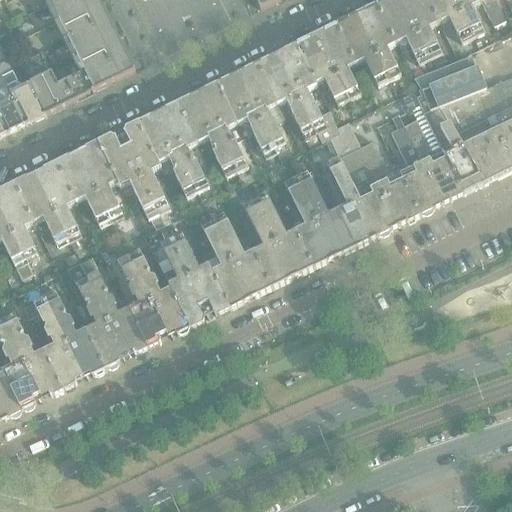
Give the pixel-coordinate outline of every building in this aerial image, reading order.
[(135,75),(108,20),(98,0),(41,0),(80,78),(58,89),(42,56),(22,65),(32,85),(29,86),(46,119),(135,75)] [(253,0),(260,13),(287,0),(253,0)] [(423,49),(398,0),(395,0),(376,9),(396,48),(406,43),(409,49),(417,65),(429,60),(423,49)] [(439,27),(425,0),(398,0),(423,49),(429,60),(440,55),(429,32),(439,27)] [(472,40),(451,0),(425,0),(439,27),(448,22),(460,46),(472,40)] [(481,5),(478,0),(451,0),(472,40),(483,35),(471,11),(481,5)] [(478,0),(481,5),(494,31),(506,25),(493,0),(478,0)] [(396,48),(376,9),(357,19),(372,49),(390,84),(400,80),(386,52),(396,48)] [(390,84),(372,49),(357,19),(337,29),(347,49),(356,68),(366,63),(379,90),(378,91),(387,108),(398,102),(389,85),(390,84)] [(28,30),(23,20),(16,24),(20,33),(28,30)] [(356,68),(347,49),(337,29),(317,39),(350,104),(360,99),(347,72),(356,68)] [(21,42),(21,41),(18,35),(6,41),(9,48),(21,42)] [(350,104),(317,39),(296,49),(317,91),(319,89),(318,87),(326,82),(340,109),(350,104)] [(334,125),(330,115),(321,120),(313,104),(310,103),(307,95),(317,91),(296,49),(258,68),(279,109),(289,105),(292,113),(292,121),(303,143),(304,142),(310,153),(320,148),(315,137),(317,136),(322,147),(330,143),(340,138),(337,133),(333,125),(334,125)] [(46,119),(29,86),(23,89),(22,88),(17,86),(18,82),(2,52),(0,53),(0,73),(28,128),(46,119)] [(486,92),(477,71),(476,71),(472,60),(415,83),(420,95),(416,96),(424,115),(438,110),(448,106),(486,92)] [(272,122),(268,114),(279,109),(258,68),(218,88),(238,129),(250,123),(254,131),(253,138),(265,161),(277,155),(282,168),(294,162),(287,150),(289,149),(278,126),(272,122)] [(28,128),(0,73),(0,120),(8,138),(28,128)] [(511,86),(510,83),(486,92),(448,106),(488,187),(511,174),(511,86)] [(230,141),(227,134),(238,129),(218,88),(180,107),(199,148),(209,143),(213,152),(212,158),(224,181),(250,168),(239,145),(230,141)] [(488,187),(448,106),(438,110),(439,111),(423,117),(443,157),(465,198),(488,187)] [(188,153),(199,148),(180,107),(140,126),(159,167),(169,162),(173,171),(173,177),(185,200),(209,188),(198,165),(192,161),(188,153)] [(0,141),(8,138),(0,120),(0,141)] [(465,198),(443,157),(435,161),(416,125),(405,130),(444,208),(465,198)] [(171,214),(151,176),(161,171),(159,167),(140,126),(100,146),(117,183),(121,190),(129,186),(148,225),(171,214)] [(423,219),(404,180),(402,181),(401,178),(392,183),(373,146),(366,149),(361,138),(355,141),(349,127),(337,133),(340,138),(330,143),(338,160),(379,240),(423,219)] [(444,208),(405,130),(391,136),(409,173),(413,172),(414,175),(404,180),(423,219),(444,208)] [(121,215),(107,187),(117,183),(100,146),(57,168),(75,204),(85,198),(99,226),(100,229),(110,224),(121,247),(130,242),(124,228),(119,230),(115,221),(122,217),(121,215)] [(379,240),(338,160),(327,166),(347,208),(339,212),(358,251),(379,240)] [(78,236),(65,208),(75,204),(57,168),(15,188),(33,224),(44,219),(57,247),(78,236)] [(358,251),(339,212),(330,217),(309,174),(286,186),(307,228),(297,233),(316,271),(358,251)] [(24,229),(33,224),(15,188),(0,195),(0,240),(3,239),(16,267),(38,257),(24,229)] [(316,271),(297,233),(288,237),(266,195),(243,206),(264,249),(256,253),(275,291),(316,271)] [(275,291),(256,253),(244,259),(223,216),(200,227),(221,270),(212,275),(231,313),(275,291)] [(199,273),(181,236),(177,238),(171,226),(158,233),(164,244),(159,246),(178,284),(169,288),(170,290),(192,332),(203,327),(205,323),(199,311),(210,306),(215,319),(219,319),(231,313),(212,275),(209,268),(199,273)] [(192,332),(170,290),(160,295),(157,289),(160,288),(156,280),(148,276),(149,272),(139,252),(116,263),(126,283),(131,285),(127,294),(131,301),(134,300),(137,306),(128,311),(149,354),(160,348),(161,345),(159,341),(174,333),(177,340),(192,332)] [(78,265),(74,257),(65,261),(69,269),(78,265)] [(149,354),(128,311),(117,316),(114,310),(118,309),(114,301),(106,298),(108,292),(92,262),(57,279),(62,290),(74,284),(83,304),(89,306),(86,314),(90,322),(92,321),(96,329),(86,334),(107,374),(121,368),(118,362),(127,357),(133,354),(134,358),(138,359),(149,354)] [(107,374),(86,334),(76,338),(73,331),(75,330),(71,322),(65,320),(66,317),(55,293),(32,305),(33,307),(24,311),(29,323),(39,318),(42,325),(47,327),(44,336),(47,343),(51,341),(54,347),(44,352),(65,395),(76,390),(77,386),(75,382),(90,375),(93,381),(107,374)] [(65,395),(44,352),(35,356),(32,350),(34,349),(30,341),(23,338),(24,334),(14,314),(0,320),(0,344),(1,346),(5,348),(2,354),(6,363),(9,362),(12,368),(2,373),(3,376),(24,415),(37,409),(34,403),(49,395),(50,399),(54,401),(65,395)] [(0,426),(24,415),(3,376),(0,377),(0,426)]
